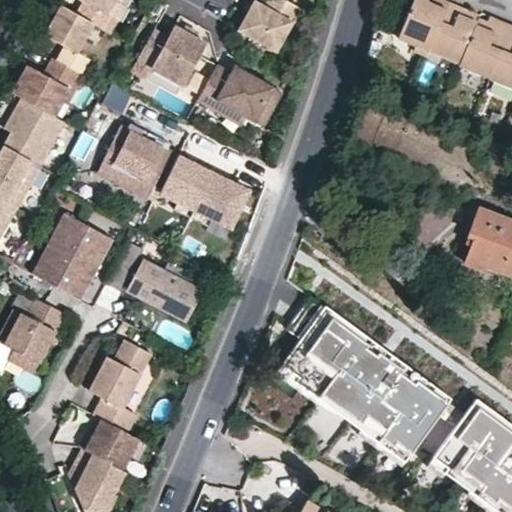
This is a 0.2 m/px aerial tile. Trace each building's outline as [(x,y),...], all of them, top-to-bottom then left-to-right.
[(118,4),(120,0),(82,0),(75,14),(91,23),(102,29),(109,15),(116,19),(123,6),(118,4)] [(299,7),(285,0),(265,0),(263,6),(252,0),(247,10),(236,30),(275,51),(299,7)] [(412,49),(426,56),(449,0),(447,0),(411,0),(397,35),(414,43),(412,49)] [(449,0),(426,56),(439,61),(442,55),(460,63),(480,16),(480,14),(466,8),(449,0)] [(78,73),(80,74),(88,58),(76,51),(91,23),(75,14),(59,5),(53,17),(43,34),(62,45),(55,60),(78,73)] [(488,20),(480,16),(460,63),(490,77),(511,24),(511,22),(497,17),(491,14),(488,20)] [(511,24),(490,77),(511,86),(511,24)] [(191,29),(183,25),(180,31),(194,39),(197,32),(191,29)] [(194,39),(180,31),(172,27),(166,39),(152,31),(136,62),(183,87),(205,45),(194,39)] [(44,75),(28,66),(16,87),(13,93),(21,98),(55,116),(78,73),(55,60),(53,59),(44,75)] [(281,92),(233,66),(229,72),(222,68),(216,64),(195,100),(211,109),(215,100),(261,126),(281,92)] [(3,146),(41,166),(65,122),(55,116),(21,98),(7,122),(4,129),(10,133),(3,146)] [(121,125),(96,176),(146,201),(172,151),(121,125)] [(0,201),(17,210),(41,166),(3,146),(0,151),(0,201)] [(196,165),(177,155),(160,190),(178,199),(174,208),(191,216),(208,224),(212,216),(230,224),(247,189),(228,180),(230,175),(199,160),(196,165)] [(0,242),(17,210),(0,201),(0,242)] [(511,273),(511,219),(484,209),(474,235),(478,239),(468,263),(486,271),(489,264),(511,273)] [(82,299),(114,238),(65,213),(33,273),(82,299)] [(121,290),(143,249),(128,241),(106,282),(121,290)] [(202,285),(180,273),(182,269),(168,261),(163,271),(144,260),(129,289),(185,318),(202,285)] [(301,338),(283,363),(300,376),(297,380),(321,398),(324,394),(338,404),(335,409),(361,427),(364,423),(378,434),(375,438),(388,448),(391,443),(406,454),(436,412),(446,399),(448,396),(418,374),(413,381),(399,371),(405,364),(381,346),(375,354),(366,347),(368,344),(358,336),(361,332),(325,306),(324,307),(311,297),(288,328),(301,338)] [(35,373),(67,314),(37,298),(27,316),(15,309),(0,336),(0,342),(15,350),(9,360),(35,373)] [(381,346),(361,332),(358,336),(368,344),(366,347),(375,354),(381,346)] [(123,406),(152,353),(125,339),(114,359),(107,355),(89,389),(102,396),(93,413),(102,418),(127,431),(137,413),(123,406)] [(300,376),(283,363),(276,372),(332,413),(335,409),(338,404),(324,394),(321,398),(297,380),(300,376)] [(413,381),(418,374),(405,364),(399,371),(413,381)] [(452,424),(430,455),(444,466),(441,470),(467,490),(470,485),(501,508),(498,511),(511,511),(511,426),(504,420),(499,427),(481,414),(487,406),(473,396),(462,411),(452,424)] [(446,399),(436,412),(452,424),(462,411),(446,399)] [(504,420),(487,406),(481,414),(499,427),(504,420)] [(127,431),(102,418),(92,435),(87,432),(79,446),(81,448),(122,469),(139,438),(127,431)] [(399,463),(406,454),(391,443),(388,448),(375,438),(378,434),(364,423),(361,427),(357,432),(399,463)] [(349,430),(335,443),(354,462),(367,448),(349,430)] [(114,493),(126,471),(122,469),(81,448),(67,473),(84,511),(108,511),(116,494),(114,493)] [(444,466),(430,455),(423,464),(437,475),(441,470),(444,466)] [(498,511),(501,508),(470,485),(467,490),(464,494),(487,511),(498,511)] [(336,511),(309,497),(300,511),(336,511)]
